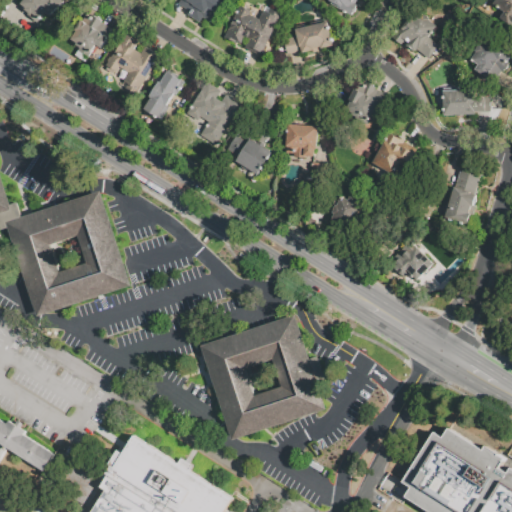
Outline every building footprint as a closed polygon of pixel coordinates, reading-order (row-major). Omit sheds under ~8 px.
[(24,0),(21,4),(27,9),(26,10),(33,16),(34,14),(42,20),(47,15),(51,18),(65,0),(24,0)] [(226,0),(213,22),(204,17),(201,22),(189,15),(191,11),(185,7),(180,4),(182,0),(226,0)] [(329,0),(333,2),(332,5),(353,16),(358,6),(356,5),(358,0),(360,1),(360,0),(329,0)] [(494,5),(497,0),(511,0),(511,32),(488,16),(495,6),(494,5)] [(225,37),(242,5),(244,6),(246,2),(260,8),(262,4),(283,14),(261,56),(254,52),(246,48),(250,41),(245,38),(242,46),(225,37)] [(418,54),(439,27),(431,21),(433,19),(420,8),(403,29),(406,32),(398,42),(405,48),(408,45),(418,54)] [(114,30),(102,49),(98,46),(92,56),(77,47),(78,45),(72,41),(77,32),(76,31),(87,14),(93,18),(95,16),(103,21),(102,23),(108,27),(114,30)] [(286,39),(289,55),(295,53),(303,51),(304,54),(315,52),(315,54),(325,52),(325,49),(335,47),(329,22),(297,29),(299,37),(286,39)] [(161,57),(140,92),(125,83),(130,74),(121,68),(118,73),(107,66),(126,35),(140,43),(135,51),(142,54),(146,47),(154,52),(161,57)] [(511,57),(509,63),(511,65),(506,74),(503,72),(500,77),(496,84),(477,72),(481,66),(474,61),(479,53),(477,52),(485,40),(496,47),(495,49),(504,55),(506,53),(511,57)] [(155,90),(174,102),(180,92),(186,83),(169,72),(162,84),(159,83),(155,90)] [(207,82),(188,114),(199,121),(201,117),(210,123),(202,136),(219,146),(244,105),(237,101),(227,95),(223,102),(217,98),(222,90),(207,82)] [(346,110),(359,116),(357,119),(369,125),(374,114),(380,117),(391,95),(383,92),(377,89),(378,87),(368,82),(366,85),(360,82),(346,110)] [(155,90),(150,98),(152,99),(145,111),(158,120),(159,118),(163,120),(169,110),(174,102),(155,90)] [(446,116),(445,92),(478,90),(478,98),(491,98),(492,112),(484,112),(477,112),(477,115),(446,116)] [(290,124),(289,147),(307,148),(307,157),(316,157),(317,150),(319,150),(320,126),(290,124)] [(391,134),(411,146),(416,148),(399,178),(374,164),(391,134)] [(252,139),(238,162),(260,176),(275,152),(261,144),(252,139)] [(314,162),(322,162),(329,163),(328,179),(313,177),(314,162)] [(447,218),(455,193),(463,168),(483,174),(476,196),(479,197),(476,208),(474,207),(471,217),(473,217),(470,226),(447,218)] [(0,170),(13,211),(0,215),(0,170)] [(133,288),(103,192),(9,224),(39,320),(133,288)] [(354,195),(366,200),(364,204),(373,208),(369,217),(366,223),(359,220),(354,231),(333,222),(336,215),(334,214),(337,206),(339,207),(343,198),(351,201),(354,195)] [(417,281),(436,263),(421,249),(413,240),(390,262),(404,276),(406,274),(408,276),(410,274),(417,281)] [(204,346),(298,316),(330,410),(234,441),(204,346)] [(0,419),(0,443),(45,471),(56,454),(25,436),(29,432),(11,421),(8,424),(0,419)] [(452,429),(487,449),(490,445),(509,457),(503,467),(511,472),(511,470),(511,511),(432,511),(409,497),(415,488),(406,482),(438,433),(446,438),(452,429)] [(225,511),(234,498),(136,436),(103,488),(108,492),(95,511),(225,511)] [(88,509),(109,475),(71,452),(51,486),(88,509)]
